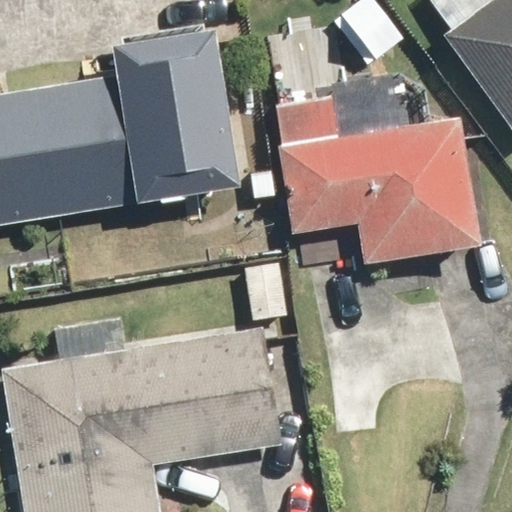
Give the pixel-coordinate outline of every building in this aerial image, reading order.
[(403,39),(372,0),(358,0),(328,23),(363,69),(403,39)] [(511,0),(489,0),(439,39),(511,132),(511,0)] [(0,229),(124,210),(229,194),(205,40),(99,57),(103,84),(0,100),(0,229)] [(352,265),(469,245),(448,122),(269,153),(285,243),(347,232),(352,265)] [(236,270),(245,330),(256,328),(287,324),(277,263),(236,270)] [(158,511),(152,470),(279,450),(261,332),(135,351),(0,371),(0,426),(13,511),(158,511)]
